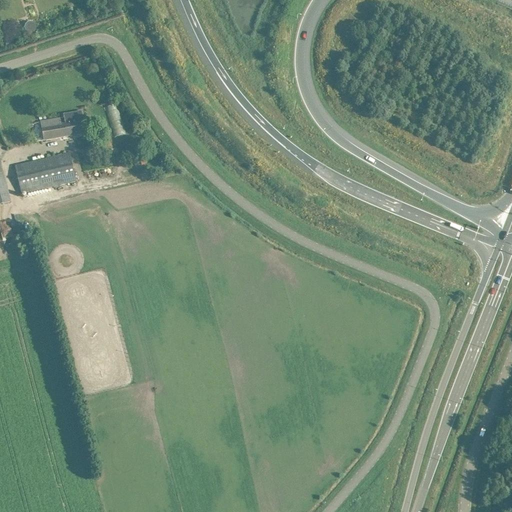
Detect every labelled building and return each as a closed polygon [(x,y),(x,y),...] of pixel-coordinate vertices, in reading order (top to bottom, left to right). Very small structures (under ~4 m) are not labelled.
[(114,0),(103,4),(105,10),(117,6),(114,0)] [(63,115),(65,125),(61,125),(60,119),(40,122),(44,141),(85,134),(82,112),(63,115)] [(15,167),(17,177),(21,194),(76,181),(72,164),(70,154),(15,167)] [(0,205),(11,202),(3,172),(0,162),(0,205)] [(23,239),(12,241),(13,252),(25,251),(23,239)]
